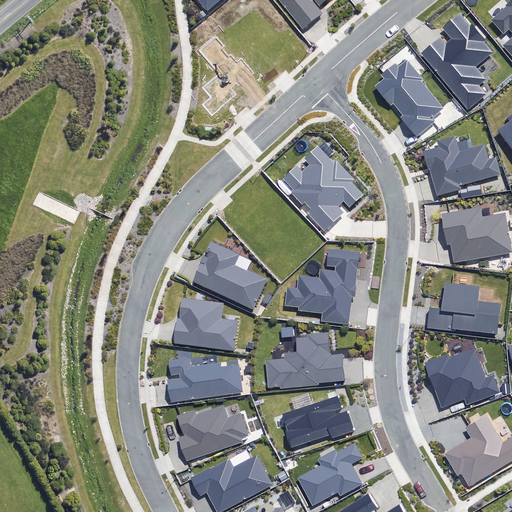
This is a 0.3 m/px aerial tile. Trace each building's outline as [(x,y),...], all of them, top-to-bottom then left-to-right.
[(196,0),(206,11),(219,0),(196,0)] [(280,0),(303,28),(322,12),(312,0),(317,0),(321,4),(325,0),(280,0)] [(511,38),(505,44),(511,52),(511,1),(491,20),(505,35),(510,31),(511,33),(511,38)] [(494,54),(464,16),(444,32),(453,43),(448,46),(444,41),(424,57),(468,111),(487,96),(479,86),(486,80),(476,68),(494,54)] [(424,79),(407,59),(398,67),(395,63),(382,75),(385,78),(375,86),(391,104),(393,102),(403,115),(400,118),(416,137),(435,121),(432,117),(444,107),(422,81),(424,79)] [(511,110),(504,117),(507,121),(497,129),(511,148),(511,110)] [(424,151),(437,196),(462,188),(461,184),(500,173),(496,157),(488,160),(484,146),(473,149),(470,139),(458,142),(457,135),(438,140),(440,147),(424,151)] [(348,214),(342,208),(347,203),(353,209),(366,196),(354,184),(357,181),(340,164),(339,166),(322,148),(309,161),(314,166),(306,174),(301,168),(288,181),(297,191),(294,193),(306,206),(308,204),(315,211),(311,214),(328,232),(348,214)] [(453,265),(511,253),(511,249),(505,213),(481,218),(479,207),(441,215),(447,245),(449,244),(453,265)] [(211,242),(193,283),(253,310),(267,278),(248,270),(252,260),(211,242)] [(285,287),(283,305),(300,307),(299,310),(323,312),(321,321),(326,322),(348,324),(351,296),(355,296),(359,252),(329,249),(327,265),(335,267),(335,271),(320,269),(319,278),(299,275),(297,288),(285,287)] [(480,287),(448,285),(447,310),(433,309),(431,329),(498,334),(500,304),(479,303),(480,287)] [(226,305),(185,299),(179,344),(236,352),(240,323),(224,320),(226,305)] [(268,361),(271,390),(283,389),(283,390),(348,382),(345,357),(334,358),(332,336),(300,339),(301,353),(286,354),(287,359),(268,361)] [(485,379),(474,350),(451,359),(450,355),(427,364),(443,407),(464,400),(466,405),(498,392),(492,376),(485,379)] [(194,369),(192,359),(173,362),(175,375),(183,374),(183,380),(172,382),(175,402),(245,392),(241,367),(224,369),(224,365),(194,369)] [(285,418),(294,448),(334,436),(335,439),(356,433),(351,415),(339,419),(337,413),(344,411),(341,401),(285,418)] [(479,405),(468,410),(472,419),(483,414),(479,405)] [(230,423),(225,410),(199,419),(197,414),(181,420),(188,439),(182,441),(189,463),(250,442),(242,419),(230,423)] [(487,414),(464,427),(471,439),(446,453),(458,475),(461,473),(468,487),(511,462),(511,434),(501,441),(487,414)] [(298,478),(313,506),(337,493),(340,498),(364,485),(352,463),(363,458),(355,443),(337,453),(336,449),(318,459),(321,465),(298,478)] [(226,511),(274,487),(260,460),(236,472),(231,463),(195,482),(203,498),(209,495),(217,511),(226,511)] [(405,511),(402,506),(391,511),(375,511),(380,509),(371,495),(342,511),(405,511)]
